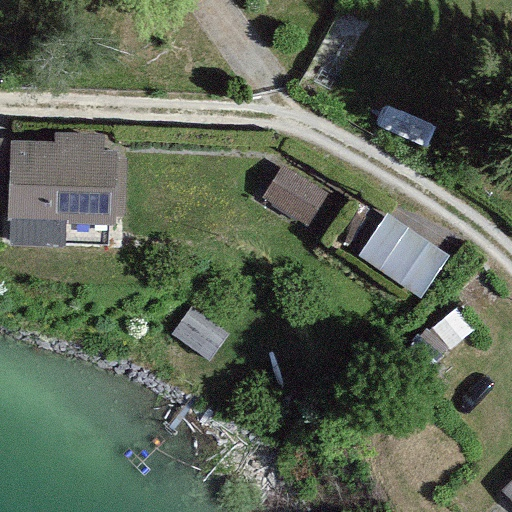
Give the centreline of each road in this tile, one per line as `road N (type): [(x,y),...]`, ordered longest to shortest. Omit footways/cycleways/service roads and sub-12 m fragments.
road 1 (unclassified): [(297,118),(132,101),(0,103)]
road 2 (unclassified): [(511,260),(477,219),(297,118)]
road 3 (unclassified): [(209,0),(238,54),(297,118)]
